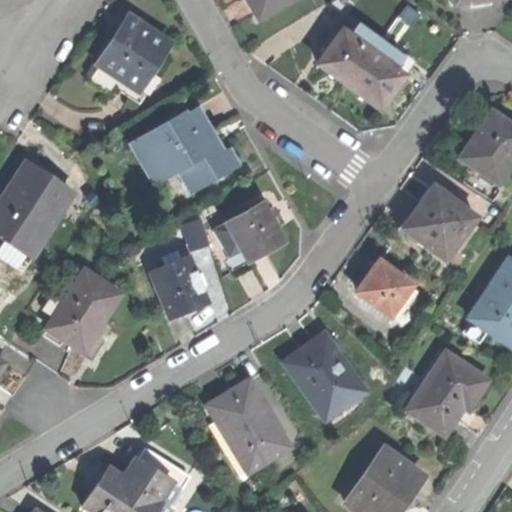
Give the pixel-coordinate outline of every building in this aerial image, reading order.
[(240,0),(254,22),(291,0),(240,0)] [(93,63),(134,90),(164,44),(123,17),(107,42),(93,63)] [(343,20),(335,31),(337,32),(346,39),(354,28),(343,20)] [(320,44),(325,48),(337,32),(335,31),(331,28),(320,44)] [(375,43),(354,28),(346,39),(367,54),(375,43)] [(327,74),(344,86),(367,54),(346,39),(337,32),(325,48),(313,64),(327,74)] [(375,43),(367,54),(388,69),(396,58),(375,43)] [(344,86),(374,108),(381,98),(386,91),(395,78),(397,76),(388,69),(367,54),(344,86)] [(396,58),(388,69),(397,76),(406,63),(397,56),(396,58)] [(400,81),(395,78),(386,91),(391,95),(400,81)] [(172,172),(185,194),(234,167),(224,150),(217,154),(212,146),(207,137),(209,136),(193,107),(182,114),(180,111),(161,121),(165,128),(142,140),(150,154),(142,158),(155,182),(172,172)] [(483,115),(474,130),(481,134),(490,119),(483,115)] [(454,159),(492,184),(511,153),(511,133),(490,119),(481,134),(474,130),(467,140),(454,159)] [(21,163),(0,195),(0,238),(26,255),(47,222),(66,193),(39,175),(21,163)] [(397,230),(439,260),(469,218),(428,188),(412,209),(397,230)] [(211,231),(224,254),(235,247),(242,259),(259,248),(277,238),(256,204),(211,231)] [(192,249),(211,242),(201,217),(182,224),(192,249)] [(50,224),(47,222),(26,255),(0,238),(0,239),(0,258),(20,272),(50,224)] [(147,273),(165,317),(182,310),(202,302),(183,258),(147,273)] [(463,317),(504,345),(511,334),(511,267),(505,263),(501,260),(463,317)] [(355,295),(384,318),(406,289),(373,264),(367,273),(362,279),(365,281),(355,295)] [(44,328),(79,351),(97,325),(117,294),(82,272),(62,303),(51,296),(41,310),(51,317),(44,328)] [(279,363),(319,420),(359,393),(333,354),(327,358),(314,339),(295,352),(279,363)] [(400,412),(438,436),(457,407),(463,411),(469,401),(481,382),(438,354),(412,394),(400,412)] [(197,408),(235,473),(282,445),(258,405),(256,407),(240,381),(224,390),(223,388),(214,393),(204,399),(206,402),(197,408)] [(394,407),(400,412),(412,394),(405,390),(394,407)] [(341,502),(354,511),(392,511),(397,506),(418,477),(379,449),(341,502)] [(80,508),(87,511),(169,511),(170,511),(166,509),(185,478),(141,450),(133,462),(131,460),(125,469),(119,479),(104,469),(80,508)]
